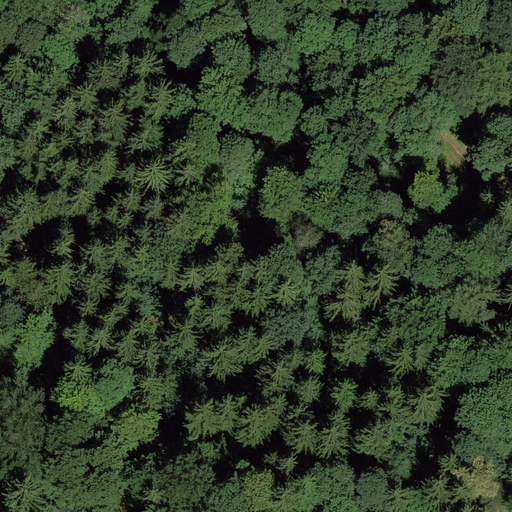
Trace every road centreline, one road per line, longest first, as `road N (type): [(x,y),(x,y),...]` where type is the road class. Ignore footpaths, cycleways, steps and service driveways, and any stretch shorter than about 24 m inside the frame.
road 1 (track): [(135,511),(0,207)]
road 2 (track): [(317,0),(511,212)]
